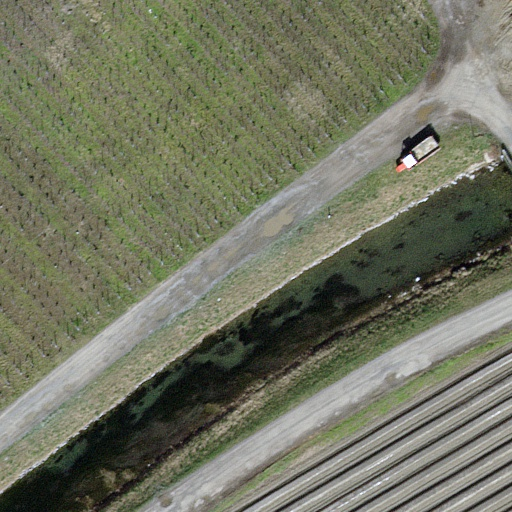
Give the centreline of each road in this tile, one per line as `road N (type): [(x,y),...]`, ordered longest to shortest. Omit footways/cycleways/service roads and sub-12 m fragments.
road 1 (track): [(511,132),(472,92),(384,134),(0,431)]
road 2 (track): [(167,511),(318,401),(511,309)]
